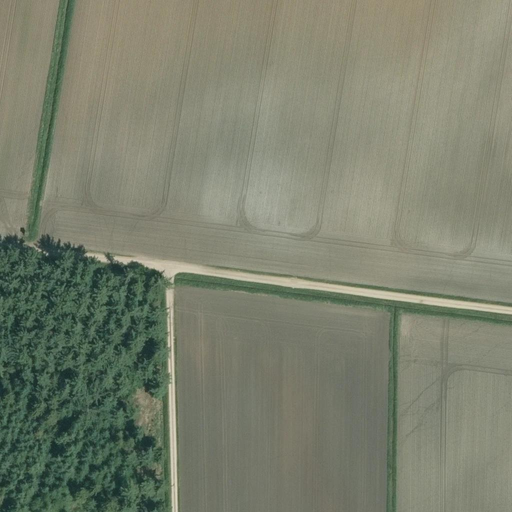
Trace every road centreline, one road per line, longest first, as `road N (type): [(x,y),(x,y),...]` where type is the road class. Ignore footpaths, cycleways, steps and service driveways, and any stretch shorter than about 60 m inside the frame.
road 1 (track): [(0,238),(511,305)]
road 2 (track): [(173,511),(168,259)]
